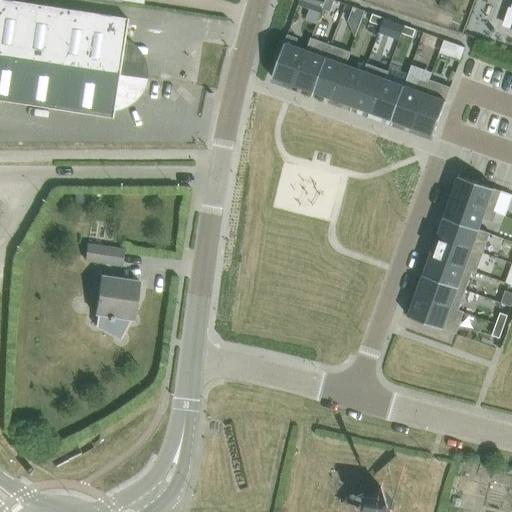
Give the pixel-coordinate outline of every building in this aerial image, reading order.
[(6,0),(0,0),(0,55),(4,56),(50,63),(142,77),(144,64),(127,61),(127,65),(120,64),(127,18),(6,0)] [(300,0),(299,4),(321,12),(322,9),(323,7),(325,0),(300,0)] [(325,0),(323,7),(322,9),(330,12),(334,1),(331,0),(325,0)] [(441,0),(440,4),(442,9),(446,11),(451,10),(454,5),(452,0),(441,0)] [(361,21),(365,11),(353,7),(350,17),(361,21)] [(381,26),(384,18),(373,14),(370,22),(381,26)] [(402,33),(404,25),(393,21),(384,18),(381,26),(379,32),(399,40),(402,33)] [(416,30),(404,25),(402,33),(413,37),(416,30)] [(294,85),(306,51),(295,47),(298,39),(288,35),(272,78),(294,85)] [(314,92),(331,45),(311,38),(306,51),(294,85),(294,86),(314,92)] [(334,100),(346,65),(351,52),(331,45),(314,92),(333,99),(334,100)] [(0,80),(0,100),(43,107),(50,63),(4,56),(0,80)] [(123,89),(139,91),(142,77),(50,63),(43,107),(112,118),(117,84),(123,85),(123,89)] [(372,114),(385,79),(386,79),(389,71),(367,64),(364,71),(352,106),(372,114)] [(352,106),(364,71),(346,65),(334,100),(352,106)] [(391,120),(404,86),(386,79),(385,79),(372,114),(391,120)] [(412,128),(429,80),(429,79),(428,82),(419,79),(415,90),(404,86),(391,120),(412,128)] [(412,128),(433,136),(451,87),(429,80),(412,128)] [(502,191),(459,176),(451,197),(494,212),(502,191)] [(494,212),(451,197),(444,217),(479,230),(483,218),(493,222),(496,213),(494,212)] [(80,215),(77,231),(109,238),(112,221),(80,215)] [(479,230),(444,217),(437,237),(480,252),(483,253),(490,234),(479,230)] [(480,252),(437,237),(430,256),(473,271),(480,252)] [(88,244),(85,260),(121,265),(123,250),(88,244)] [(473,271),(430,256),(423,275),(466,290),(473,271)] [(137,296),(139,281),(101,275),(98,289),(104,290),(102,301),(97,300),(95,314),(97,315),(95,326),(121,339),(131,320),(133,320),(135,305),(134,304),(135,296),(137,296)] [(466,290),(423,275),(416,295),(458,310),(466,290)] [(511,293),(506,292),(502,303),(511,307),(511,304),(511,293)] [(458,310),(416,295),(408,316),(457,334),(464,313),(458,310)] [(508,316),(501,313),(496,324),(504,327),(508,316)] [(504,327),(496,324),(492,336),(500,338),(504,327)] [(370,511),(390,511),(394,510),(395,504),(384,491),(379,490),(366,500),(365,505),(370,511)]
